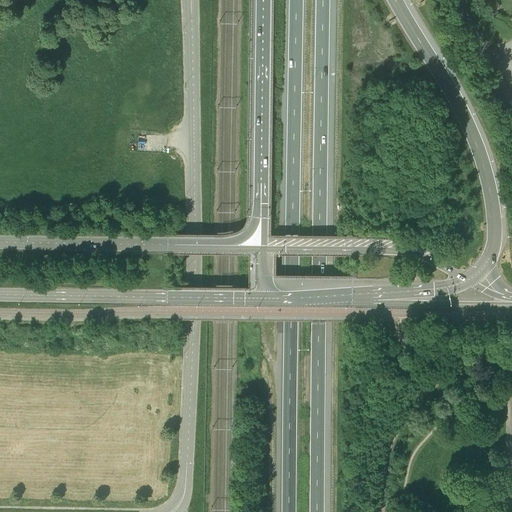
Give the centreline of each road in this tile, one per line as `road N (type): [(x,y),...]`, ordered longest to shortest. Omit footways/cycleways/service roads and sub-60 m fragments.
road 1 (tertiary): [(178,509),(189,482),(192,0)]
road 2 (motorway): [(296,0),(289,511)]
road 3 (motorway): [(316,511),(323,0)]
road 4 (motorway): [(466,280),(494,247),(486,175),(451,91),(394,0)]
road 5 (secondary): [(0,293),(264,298)]
road 6 (secondary): [(227,248),(0,241)]
road 7 (secondary): [(466,280),(399,251),(264,249)]
road 8 (motorway): [(263,0),(263,184)]
road 9 (secondary): [(378,300),(511,302)]
